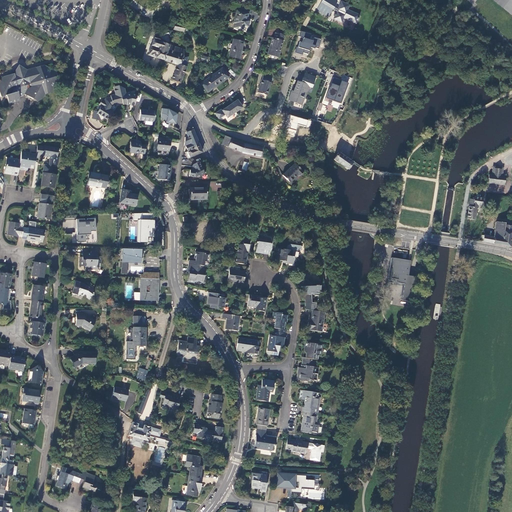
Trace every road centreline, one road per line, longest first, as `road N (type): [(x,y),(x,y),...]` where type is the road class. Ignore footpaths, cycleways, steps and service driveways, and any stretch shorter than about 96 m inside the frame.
road 1 (tertiary): [(190,114),(216,162),(275,202),(334,223),(511,252)]
road 2 (residential): [(41,353),(56,374),(42,492),(71,508)]
road 3 (residential): [(265,0),(241,79),(190,114)]
road 4 (residential): [(324,146),(264,144),(190,114)]
road 5 (residential): [(180,297),(159,373),(197,394),(194,411)]
road 6 (residential): [(221,491),(242,422),(234,371)]
road 7 (tertiary): [(86,48),(190,114)]
